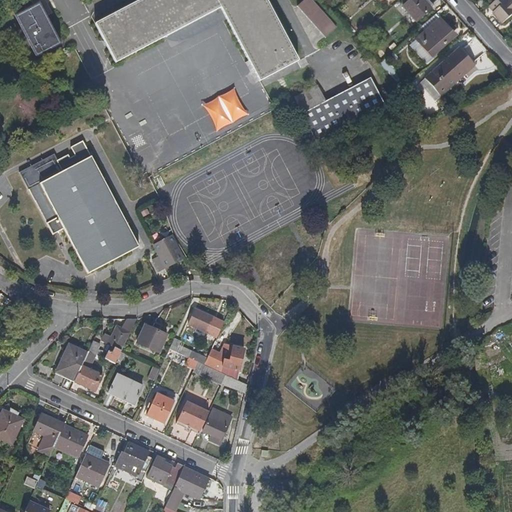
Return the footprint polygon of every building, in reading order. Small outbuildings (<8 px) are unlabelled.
[(142,0),(98,23),(95,25),(116,64),(126,58),(164,38),(213,13),(221,9),(223,13),(238,42),(248,61),(259,82),(269,76),(297,62),(284,35),(266,0),(142,0)] [(325,38),(337,27),(312,0),(302,0),(297,5),(325,38)] [(416,22),(430,9),(422,0),(409,0),(402,7),(416,22)] [(434,6),(428,0),(422,0),(430,9),(434,6)] [(511,0),(497,0),(494,4),(491,6),(495,11),(494,12),(503,22),(511,14),(511,0)] [(61,43),(40,1),(15,14),(36,55),(61,43)] [(166,42),(216,17),(223,13),(221,9),(213,13),(164,38),(166,42)] [(423,35),(440,20),(435,15),(419,29),(423,35)] [(430,57),(452,39),(444,30),(446,27),(440,20),(423,35),(416,41),(430,57)] [(454,36),(446,27),(444,30),(452,39),(454,36)] [(430,57),(416,41),(411,45),(426,61),(430,57)] [(437,95),(472,64),(473,63),(460,48),(424,80),(437,95)] [(384,70),(393,62),(388,57),(379,65),(384,70)] [(259,82),(248,61),(245,62),(256,83),(259,82)] [(439,97),(474,66),(472,64),(437,95),(439,97)] [(319,148),(328,143),(388,113),(370,80),(327,102),(303,115),(301,116),(319,148)] [(407,97),(413,92),(408,86),(403,91),(407,97)] [(303,115),(327,102),(319,88),(296,99),(303,115)] [(133,236),(83,142),(72,148),(76,156),(70,159),(68,155),(57,161),(54,155),(20,173),(53,234),(62,229),(87,274),(139,248),(133,236)] [(144,245),(138,233),(133,236),(139,248),(144,245)] [(184,260),(172,238),(153,248),(159,258),(152,262),(159,273),(184,260)] [(211,322),(213,318),(195,310),(188,325),(210,335),(215,324),(211,322)] [(22,335),(28,329),(20,322),(18,324),(6,313),(0,319),(0,328),(13,341),(20,333),(22,335)] [(121,352),(134,324),(127,320),(122,330),(121,329),(119,333),(114,331),(107,345),(111,347),(104,360),(115,365),(121,352)] [(159,353),(167,336),(146,326),(137,343),(159,353)] [(17,344),(24,337),(22,335),(20,333),(13,341),(17,344)] [(190,351),(178,346),(179,344),(180,342),(174,339),(169,349),(187,357),(190,351)] [(0,356),(3,359),(11,351),(0,340),(0,356)] [(101,352),(96,349),(99,345),(92,342),(88,352),(101,358),(102,355),(100,354),(101,352)] [(81,367),(87,354),(69,346),(57,372),(75,380),(81,367)] [(237,381),(244,349),(232,346),(230,352),(226,351),(222,367),(224,368),(222,373),(227,376),(237,381)] [(212,369),(219,354),(211,350),(207,359),(204,365),(212,369)] [(207,359),(190,351),(187,357),(198,362),(204,365),(207,359)] [(147,378),(154,381),(159,368),(153,365),(147,378)] [(95,391),(102,376),(81,367),(75,380),(74,382),(95,391)] [(75,380),(57,372),(56,375),(73,384),(74,382),(75,380)] [(134,403),(142,386),(117,375),(108,393),(114,396),(125,401),(126,399),(134,403)] [(237,381),(227,376),(223,384),(228,387),(230,383),(235,385),(237,381)] [(245,391),(247,385),(237,381),(235,385),(245,391)] [(192,403),(196,395),(189,392),(185,400),(192,403)] [(163,424),(173,402),(157,394),(147,416),(163,424)] [(199,435),(209,414),(186,403),(178,422),(192,429),(191,432),(199,435)] [(219,445),(231,417),(222,413),(220,414),(219,413),(219,411),(213,408),(208,418),(208,419),(203,431),(210,435),(209,440),(219,445)] [(0,438),(11,444),(23,420),(14,416),(16,411),(12,410),(10,414),(3,412),(0,418),(0,438)] [(48,455),(62,424),(42,414),(28,445),(48,455)] [(78,459),(88,438),(64,426),(54,448),(78,459)] [(145,474),(152,459),(145,456),(136,452),(138,448),(129,444),(122,459),(119,466),(119,467),(133,475),(132,479),(140,483),(144,473),(145,474)] [(97,487),(107,465),(97,460),(95,452),(88,448),(75,476),(97,487)] [(174,488),(182,469),(184,466),(177,463),(175,468),(174,471),(171,469),(171,468),(170,467),(171,467),(164,463),(165,461),(157,457),(148,475),(167,484),(169,482),(172,484),(171,485),(171,486),(174,488)] [(199,499),(208,481),(182,469),(174,488),(167,501),(164,507),(171,510),(181,490),(199,499)] [(33,488),(36,482),(27,477),(24,484),(33,488)] [(79,496),(82,488),(74,484),(70,491),(79,496)] [(77,505),(81,498),(67,492),(64,499),(77,505)] [(164,507),(167,501),(161,498),(158,504),(164,508),(164,507)] [(64,511),(69,503),(64,500),(58,511),(64,511)] [(49,511),(29,502),(24,511),(49,511)]
